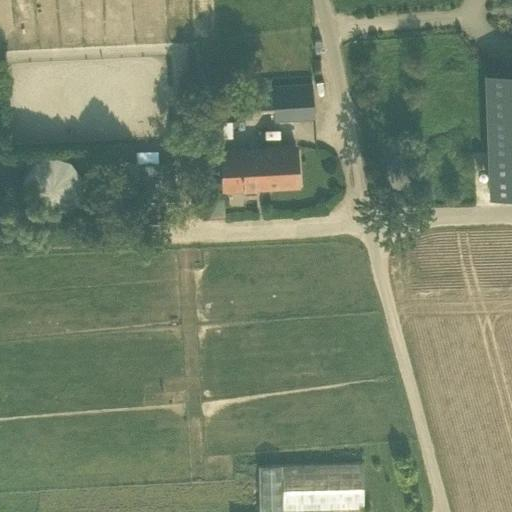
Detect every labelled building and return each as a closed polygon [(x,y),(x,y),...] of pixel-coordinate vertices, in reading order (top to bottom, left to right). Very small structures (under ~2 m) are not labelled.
[(511,70),(486,72),(490,192),(511,191),(511,70)] [(273,113),(273,119),(313,116),(312,84),(271,87),(273,113)] [(230,116),(273,113),(271,87),(228,89),(230,116)] [(221,149),(223,187),(297,183),(295,145),(221,149)] [(107,164),(109,200),(172,198),(171,162),(107,164)] [(203,194),(202,213),(225,213),(225,194),(203,194)] [(281,463),(282,509),(363,507),(362,461),(281,463)] [(258,463),(259,511),(281,511),(282,509),(281,463),(258,463)]
